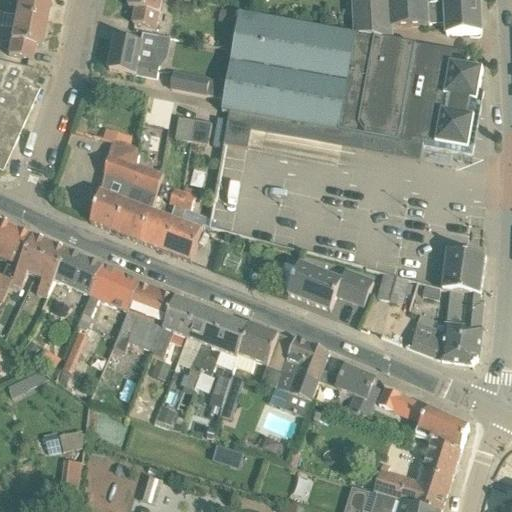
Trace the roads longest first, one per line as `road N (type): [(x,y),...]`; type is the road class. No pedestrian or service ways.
road 1 (secondary): [(497,408),(22,209)]
road 2 (tertiary): [(497,408),(510,162)]
road 3 (residential): [(22,209),(84,0)]
road 4 (tertiary): [(510,162),(501,0)]
